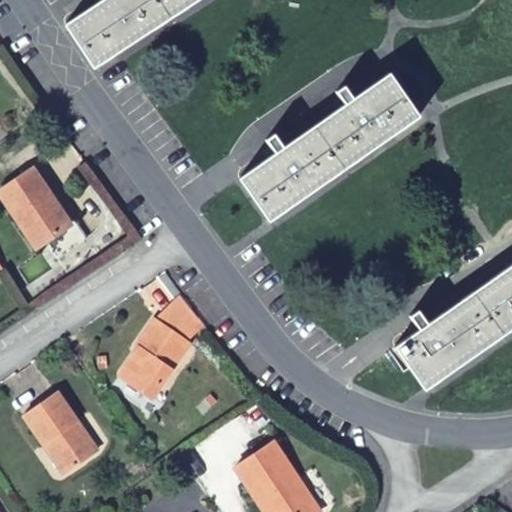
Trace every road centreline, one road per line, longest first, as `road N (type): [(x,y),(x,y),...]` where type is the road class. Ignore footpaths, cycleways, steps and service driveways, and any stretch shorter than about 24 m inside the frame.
road 1 (residential): [(25,0),(189,232)]
road 2 (residential): [(189,232),(294,365),(351,408),(391,424)]
road 3 (residential): [(189,232),(0,362)]
road 4 (residential): [(391,424),(511,434)]
